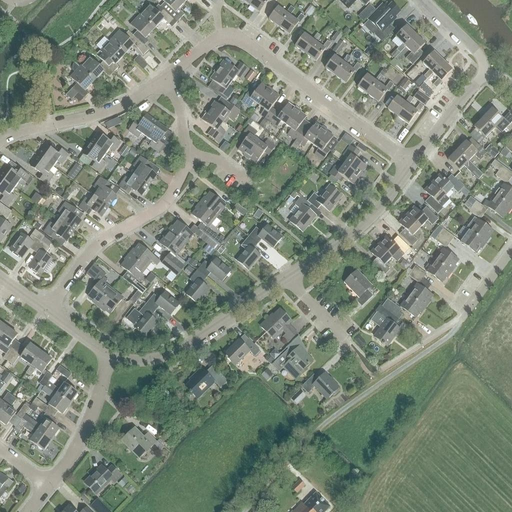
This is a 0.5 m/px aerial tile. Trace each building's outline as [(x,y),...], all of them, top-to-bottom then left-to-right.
[(179,8),(185,3),(181,0),(161,0),(164,3),(160,7),(177,23),(184,15),(179,10),(179,8)] [(269,2),(270,0),(252,0),(249,6),(259,13),(268,1),(269,2)] [(337,0),(348,10),(357,0),(365,7),(371,0),(337,0)] [(386,9),(381,4),(366,20),(377,31),(373,35),(382,43),(395,30),(389,24),(400,12),(391,4),(386,9)] [(160,7),(157,5),(153,9),(149,5),(140,15),(154,29),(163,20),(172,28),(177,23),(160,7)] [(310,5),(304,14),(310,18),(316,10),(310,5)] [(366,11),(370,15),(375,10),(371,6),(366,11)] [(288,15),(289,16),(294,10),(291,7),(286,13),(278,8),(268,20),(279,28),(288,15)] [(299,24),(304,17),(301,14),(296,21),(289,16),(288,15),(279,28),(289,35),(298,23),(299,24)] [(146,38),(154,29),(140,15),(130,25),(137,31),(133,36),(144,46),(149,41),(146,38)] [(396,50),(391,55),(395,59),(400,53),(405,47),(415,35),(406,26),(395,38),(402,44),(398,48),(396,50)] [(350,33),(345,28),(341,33),(346,37),(350,33)] [(144,46),(133,36),(129,41),(119,31),(110,41),(124,55),(132,48),(135,51),(135,52),(141,58),(148,50),(144,46)] [(342,35),(337,31),(330,40),(335,44),(342,35)] [(314,42),(316,43),(321,36),(317,34),(312,40),(304,34),(295,47),(305,55),(314,42)] [(415,35),(405,47),(411,53),(405,59),(409,62),(412,65),(422,53),(419,50),(425,44),(415,35)] [(116,65),(124,55),(110,41),(96,55),(103,62),(114,72),(118,67),(116,65)] [(326,51),(331,44),(327,41),(322,48),(316,43),(314,42),(305,55),(316,62),(325,50),(326,51)] [(344,45),(339,41),(331,51),(337,55),(344,45)] [(363,53),(368,57),(373,52),(367,48),(363,53)] [(432,73),(443,62),(433,53),(423,64),(429,70),(424,76),(427,80),(433,74),(432,73)] [(344,64),(346,65),(351,58),(348,57),(347,56),(342,62),(334,56),(325,69),(335,77),(344,64)] [(140,57),(136,62),(144,70),(148,65),(140,57)] [(114,72),(103,62),(98,67),(89,58),(79,67),(94,81),(103,72),(109,78),(114,72)] [(241,81),(249,70),(241,64),(236,70),(223,61),(219,67),(217,67),(215,69),(232,82),(236,77),(241,81)] [(79,67),(79,68),(74,62),(72,65),(71,67),(71,69),(72,72),(74,73),(70,77),(77,84),(73,88),(84,99),(88,94),(85,91),(94,81),(79,67)] [(441,81),(452,71),(443,62),(432,73),(433,74),(438,79),(433,85),(436,88),(442,82),(441,81)] [(356,73),(361,66),(357,63),(352,70),(346,65),(344,64),(335,77),(346,84),(355,72),(356,73)] [(228,87),(232,82),(215,69),(213,72),(215,73),(210,79),(221,88),(218,92),(227,99),(234,91),(228,87)] [(255,75),(250,71),(243,79),(249,83),(255,75)] [(377,83),(378,84),(383,77),(379,75),(375,81),(367,75),(357,88),(368,95),(377,83)] [(404,91),(405,91),(411,83),(405,79),(399,87),(398,90),(403,93),(404,91)] [(388,92),(393,85),(390,82),(385,89),(378,84),(377,83),(368,95),(378,103),(387,91),(388,92)] [(259,106),(271,89),(268,87),(267,88),(261,84),(253,95),(248,92),(241,101),(250,108),(254,102),(259,106)] [(269,121),(276,112),(271,108),(279,97),(273,93),(274,92),(271,89),(259,106),(264,110),(260,115),(269,121)] [(429,89),(424,93),(429,98),(434,94),(429,89)] [(425,107),(430,100),(418,91),(413,98),(425,107)] [(239,99),(234,95),(228,103),(233,106),(239,99)] [(407,105),(408,106),(413,99),(409,97),(405,103),(397,97),(387,110),(398,117),(407,105)] [(232,121),(235,117),(240,111),(221,98),(216,104),(214,102),(210,108),(209,107),(207,110),(223,123),(227,117),(232,121)] [(286,126),(298,109),(295,107),(294,108),(288,104),(280,115),(276,112),(269,121),(277,127),(281,122),(286,126)] [(418,114),(423,107),(420,104),(415,111),(408,106),(407,105),(398,117),(408,125),(417,113),(418,114)] [(304,120),(306,117),(300,112),(301,111),(298,109),(286,126),(291,129),(287,135),(294,140),(291,145),(292,146),(308,123),(304,120)] [(495,128),(501,134),(511,122),(511,116),(509,113),(502,120),(492,109),(483,118),(494,129),(495,128)] [(220,128),(223,123),(207,110),(204,113),(206,114),(201,120),(212,129),(207,135),(217,142),(225,132),(220,128)] [(146,138),(157,123),(147,115),(140,125),(135,122),(128,132),(138,138),(140,134),(146,138)] [(497,137),(501,134),(495,128),(494,129),(483,118),(474,128),(485,138),(492,132),(497,137)] [(266,121),(263,119),(258,126),(261,128),(266,121)] [(108,130),(114,127),(111,121),(105,124),(108,130)] [(157,123),(146,138),(152,142),(149,146),(158,153),(165,143),(161,140),(167,130),(157,123)] [(315,123),(313,127),(308,123),(292,146),(297,149),(300,144),(304,147),(308,142),(313,145),(325,129),(322,127),(321,128),(315,123)] [(246,158),(258,142),(253,138),(257,133),(248,126),(241,136),(246,139),(238,150),(244,155),(243,156),(246,158)] [(325,148),(333,137),(327,132),(328,131),(325,129),(313,145),(318,149),(314,155),(323,161),(330,151),(325,148)] [(114,152),(120,143),(111,136),(107,141),(98,134),(90,144),(105,155),(109,150),(114,152)] [(269,156),(275,146),(267,140),(263,145),(258,142),(246,158),(249,160),(250,159),(256,164),(264,153),(269,156)] [(480,147),(476,152),(466,142),(457,151),(468,162),(474,155),(480,161),(484,157),(483,157),(486,153),(480,147)] [(101,161),(105,155),(90,144),(83,155),(93,162),(89,166),(99,173),(106,164),(101,161)] [(122,150),(127,154),(130,149),(125,145),(122,150)] [(172,145),(168,150),(173,153),(177,149),(172,145)] [(359,145),(357,148),(365,153),(367,151),(359,145)] [(498,153),(488,145),(484,150),(494,159),(498,153)] [(61,165),(68,156),(58,149),(55,153),(46,146),(38,156),(53,167),(57,162),(61,165)] [(362,173),(366,167),(355,159),(359,153),(350,146),(342,156),(348,160),(344,165),(361,177),(363,174),(362,173)] [(482,175),(468,162),(457,151),(448,160),(459,171),(463,167),(477,180),(482,175)] [(49,173),(53,167),(38,156),(31,167),(40,174),(37,178),(47,185),(53,176),(49,173)] [(149,186),(156,176),(146,169),(149,164),(140,157),(133,167),(137,170),(133,175),(149,186)] [(510,179),(511,176),(511,173),(494,160),(491,165),(499,171),(510,179)] [(169,161),(163,169),(169,173),(175,165),(169,161)] [(334,185),(337,181),(338,181),(342,177),(353,185),(357,179),(359,180),(361,177),(344,165),(340,170),(335,166),(328,174),(330,176),(327,179),(332,183),(334,185)] [(22,186),(29,177),(20,170),(16,175),(7,168),(0,176),(0,178),(14,189),(18,183),(22,186)] [(73,182),(78,175),(71,171),(67,177),(73,182)] [(506,184),(510,179),(499,171),(495,176),(506,184)] [(141,197),(149,186),(133,175),(129,181),(125,178),(118,187),(128,194),(131,190),(141,197)] [(458,194),(464,188),(451,176),(446,181),(439,175),(432,183),(445,196),(453,189),(458,194)] [(10,195),(14,189),(0,178),(0,194),(1,195),(0,197),(0,201),(8,207),(14,198),(10,195)] [(109,207),(116,197),(106,190),(109,185),(100,179),(93,188),(97,191),(93,196),(109,207)] [(445,196),(432,183),(424,191),(430,197),(425,203),(437,215),(443,209),(442,207),(449,200),(445,196)] [(511,190),(503,185),(495,196),(511,208),(511,207),(511,190)] [(329,212),(342,196),(334,189),(329,186),(319,198),(314,194),(307,202),(311,205),(317,210),(321,206),(329,212)] [(294,200),(298,195),(293,191),(289,197),(294,200)] [(217,217),(226,206),(210,193),(205,199),(204,198),(200,203),(217,217)] [(101,218),(109,207),(93,196),(89,202),(85,199),(79,208),(88,215),(91,211),(101,218)] [(508,214),(511,208),(495,196),(489,204),(485,200),(481,205),(476,202),(475,202),(469,197),(466,202),(472,207),(472,206),(484,215),(488,208),(502,219),(506,213),(508,214)] [(311,205),(307,202),(301,197),(294,205),(300,209),(289,222),(302,232),(315,216),(307,210),(311,205)] [(37,205),(41,208),(46,202),(42,199),(37,205)] [(74,232),(81,221),(71,214),(75,210),(65,203),(58,212),(62,215),(58,221),(74,232)] [(208,228),(217,217),(200,203),(195,209),(196,210),(192,215),(208,228)] [(244,217),(248,213),(237,204),(233,208),(244,217)] [(4,222),(12,212),(3,205),(0,209),(0,241),(10,227),(4,222)] [(480,220),(484,215),(472,206),(472,207),(469,211),(480,220)] [(432,226),(438,220),(426,208),(420,213),(414,207),(406,215),(420,229),(427,221),(432,226)] [(259,220),(263,213),(258,210),(254,216),(259,220)] [(412,236),(420,229),(406,215),(398,223),(405,229),(399,235),(412,247),(418,241),(412,236)] [(469,231),(485,244),(490,238),(489,237),(493,231),(474,218),(466,229),(469,231)] [(66,242),(74,232),(58,221),(54,226),(50,223),(44,233),(53,240),(56,235),(66,242)] [(184,246),(193,235),(177,222),(173,227),(172,227),(167,232),(184,246)] [(273,249),(281,238),(267,226),(261,233),(256,228),(248,237),(257,245),(262,239),(273,249)] [(449,244),(454,237),(443,229),(438,236),(449,244)] [(33,252),(43,238),(44,237),(35,230),(28,240),(22,235),(11,251),(21,258),(29,248),(33,252)] [(481,249),(485,244),(469,231),(460,242),(476,254),(480,248),(481,249)] [(174,258),(184,246),(167,232),(163,237),(164,238),(159,244),(170,253),(165,259),(181,272),(185,267),(174,258)] [(219,247),(223,242),(212,234),(209,238),(219,247)] [(446,249),(449,244),(438,236),(434,240),(446,249)] [(253,250),(257,245),(248,237),(241,246),(246,251),(237,262),(247,270),(260,255),(253,250)] [(404,255),(410,249),(397,237),(392,243),(386,237),(378,245),(392,258),(399,250),(404,255)] [(50,248),(49,247),(51,244),(43,238),(33,252),(38,255),(29,268),(40,275),(51,260),(44,255),(50,248)] [(216,252),(219,247),(209,238),(205,243),(216,252)] [(159,262),(155,258),(139,245),(134,251),(133,250),(129,255),(146,269),(151,263),(155,267),(159,262)] [(384,265),(392,258),(378,245),(370,253),(376,259),(371,265),(383,276),(389,270),(384,265)] [(225,249),(221,246),(216,252),(220,255),(225,249)] [(454,266),(458,261),(443,249),(434,260),(451,273),(455,267),(454,266)] [(137,280),(146,269),(129,255),(124,260),(125,261),(121,267),(137,280)] [(177,276),(181,272),(165,259),(162,264),(177,276)] [(197,263),(192,259),(188,263),(193,267),(197,263)] [(222,282),(230,272),(215,260),(210,266),(205,261),(197,271),(206,278),(211,273),(222,282)] [(447,279),(451,273),(434,260),(426,272),(442,283),(446,278),(447,279)] [(426,274),(415,266),(410,263),(407,267),(407,268),(411,271),(423,279),(426,274)] [(106,275),(101,271),(99,268),(94,264),(86,274),(94,280),(93,282),(97,286),(88,297),(93,301),(92,302),(98,307),(112,290),(105,284),(108,281),(104,278),(106,275)] [(193,271),(188,267),(183,272),(188,277),(193,271)] [(423,279),(411,271),(407,268),(404,272),(408,275),(408,276),(419,284),(423,279)] [(202,283),(206,278),(197,271),(189,280),(195,284),(186,295),(196,304),(208,289),(202,283)] [(361,307),(373,296),(367,290),(371,286),(357,271),(344,283),(359,298),(356,301),(361,307)] [(142,295),(146,290),(135,281),(131,286),(138,291),(142,295)] [(428,302),(432,296),(416,285),(408,296),(425,308),(429,303),(428,302)] [(110,315),(123,299),(112,290),(98,307),(103,311),(104,310),(110,315)] [(134,305),(142,295),(138,291),(129,302),(134,305)] [(171,316),(179,305),(164,293),(159,299),(154,295),(146,304),(155,312),(159,306),(171,316)] [(421,314),(425,308),(408,296),(400,307),(415,319),(420,313),(421,314)] [(381,307),(395,317),(400,310),(387,300),(381,307)] [(151,317),(155,312),(146,304),(138,313),(134,310),(126,320),(136,328),(135,329),(145,337),(157,322),(151,317)] [(387,347),(399,330),(394,326),(398,320),(395,317),(381,307),(379,306),(375,312),(387,320),(374,337),(387,347)] [(288,343),(297,334),(288,325),(291,322),(280,310),(269,320),(268,319),(260,327),(273,340),(282,330),(286,334),(283,337),(288,343)] [(16,350),(20,345),(14,340),(17,335),(6,328),(0,336),(0,351),(5,355),(3,358),(8,362),(16,350)] [(254,357),(260,352),(249,340),(244,346),(238,340),(223,355),(234,367),(249,352),(254,357)] [(25,348),(20,345),(16,350),(8,362),(13,365),(25,348)] [(31,366),(41,352),(30,345),(20,358),(30,366),(31,366)] [(305,368),(313,361),(299,347),(293,353),(289,349),(272,365),(279,372),(283,368),(293,377),(295,377),(300,373),(301,374),(302,374),(306,371),(306,369),(305,368)] [(274,349),(269,355),(274,360),(280,355),(274,349)] [(30,377),(35,369),(42,374),(51,360),(41,352),(31,366),(30,366),(25,373),(30,377)] [(272,361),(267,355),(263,359),(268,364),(272,361)] [(68,379),(71,375),(60,366),(56,371),(68,379)] [(230,385),(213,367),(206,373),(201,369),(190,380),(191,382),(186,387),(197,399),(214,383),(223,392),(230,385)] [(271,375),(266,369),(260,375),(265,381),(271,375)] [(11,376),(6,372),(0,380),(5,384),(11,376)] [(45,387),(48,382),(52,376),(47,373),(39,384),(44,388),(45,387)] [(327,400),(332,395),(333,396),(334,396),(339,392),(339,390),(338,389),(339,388),(325,374),(318,380),(314,375),(301,387),(308,394),(314,387),(327,400)] [(70,405),(78,394),(64,384),(59,390),(48,382),(45,387),(56,395),(70,405)] [(53,400),(49,405),(62,415),(70,405),(56,395),(45,387),(44,388),(41,391),(53,400)] [(292,399),(296,404),(306,397),(302,391),(292,399)] [(0,412),(12,397),(7,393),(1,401),(0,401),(0,412)] [(16,413),(8,407),(9,406),(10,406),(15,400),(12,397),(0,412),(0,422),(6,426),(16,413)] [(32,404),(44,412),(48,407),(36,399),(32,404)] [(24,415),(29,409),(29,408),(24,405),(16,416),(21,420),(21,419),(24,415)] [(42,418),(45,420),(52,425),(56,420),(46,413),(42,418)] [(45,420),(41,426),(24,415),(21,419),(26,423),(51,441),(59,430),(52,425),(45,420)] [(51,441),(26,423),(21,419),(21,420),(14,430),(19,434),(23,427),(34,435),(30,442),(44,451),(51,441)] [(140,459),(156,443),(147,434),(143,438),(134,429),(122,441),(140,459)] [(156,444),(160,450),(166,446),(161,440),(156,444)] [(114,484),(121,477),(112,466),(106,471),(101,466),(84,483),(96,495),(111,481),(114,484)] [(297,494),(305,486),(299,481),(291,489),(297,494)] [(22,485),(17,491),(22,495),(27,489),(22,485)] [(325,511),(329,507),(314,492),(302,504),(301,504),(293,511),(325,511)] [(95,511),(103,511),(107,509),(97,499),(90,506),(95,511)]
